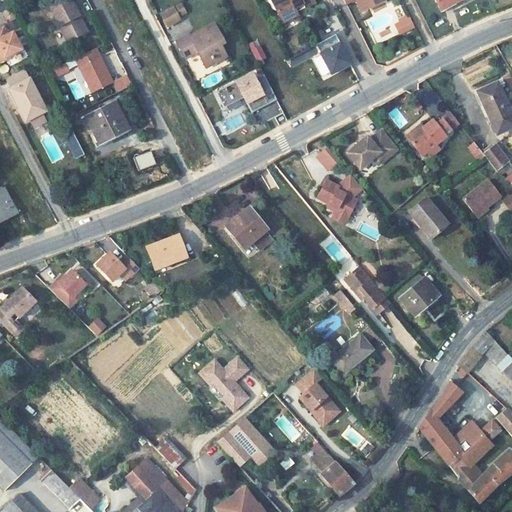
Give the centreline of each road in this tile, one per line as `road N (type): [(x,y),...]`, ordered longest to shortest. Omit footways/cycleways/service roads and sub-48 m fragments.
road 1 (unclassified): [(511,28),(229,173)]
road 2 (tertiary): [(511,293),(461,339),(394,449),(336,511)]
road 3 (residential): [(189,193),(93,0)]
road 4 (residential): [(229,173),(140,0)]
road 5 (residential): [(68,236),(0,102)]
road 6 (unknown): [(206,511),(198,464),(257,413),(256,399)]
road 7 (unclassified): [(189,193),(68,236)]
